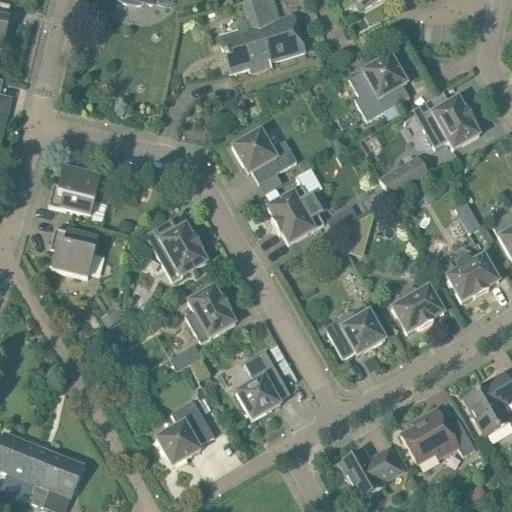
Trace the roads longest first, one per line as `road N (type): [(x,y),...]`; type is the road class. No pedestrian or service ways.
road 1 (residential): [(339,421),(192,164),(37,127)]
road 2 (residential): [(151,511),(15,271),(1,261)]
road 3 (residential): [(339,421),(511,322)]
road 4 (residential): [(1,261),(37,127)]
road 5 (residential): [(37,127),(67,0)]
